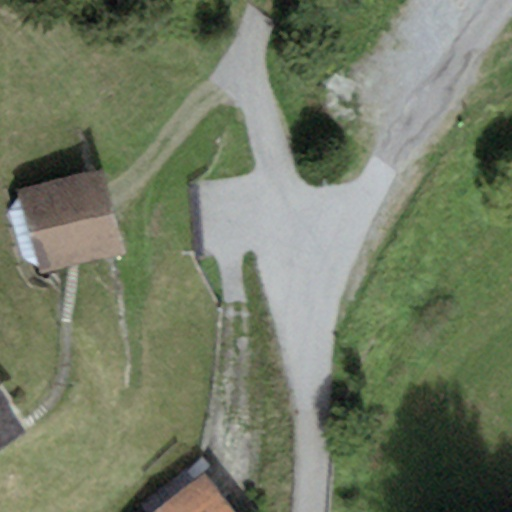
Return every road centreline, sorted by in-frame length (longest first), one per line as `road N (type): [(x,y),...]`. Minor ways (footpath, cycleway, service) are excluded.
road 1 (residential): [(312,511),(322,312),(356,214),(505,0)]
road 2 (track): [(268,0),(249,58),(250,86),(265,146),(328,294)]
road 3 (track): [(2,0),(250,86)]
